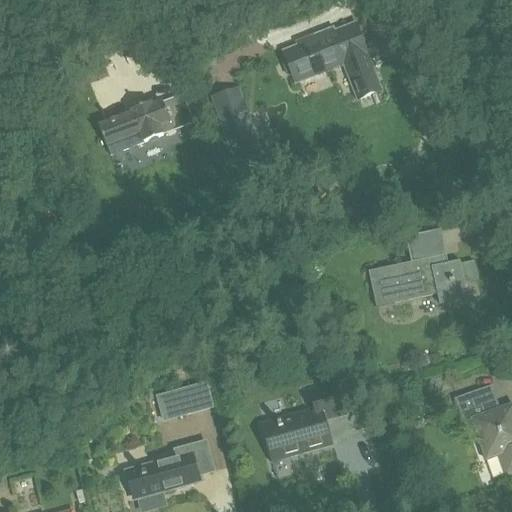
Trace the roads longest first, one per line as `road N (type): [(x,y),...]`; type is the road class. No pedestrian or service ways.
road 1 (unclassified): [(410,0),(500,125)]
road 2 (tertiary): [(0,55),(127,0)]
road 3 (unclassified): [(500,125),(463,0)]
